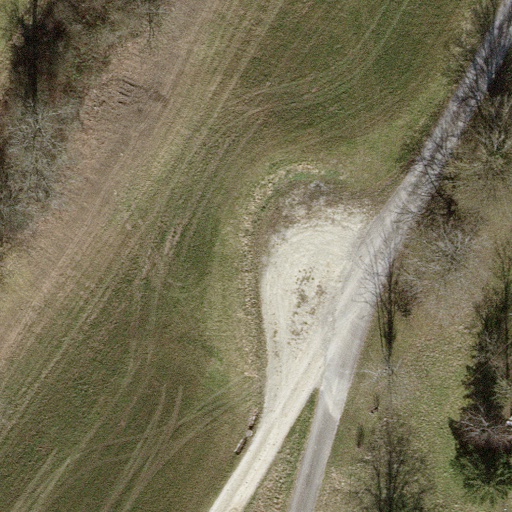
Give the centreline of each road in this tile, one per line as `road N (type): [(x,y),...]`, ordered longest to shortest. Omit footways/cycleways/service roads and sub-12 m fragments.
road 1 (track): [(302,511),(360,301),(511,13)]
road 2 (track): [(226,511),(360,301)]
